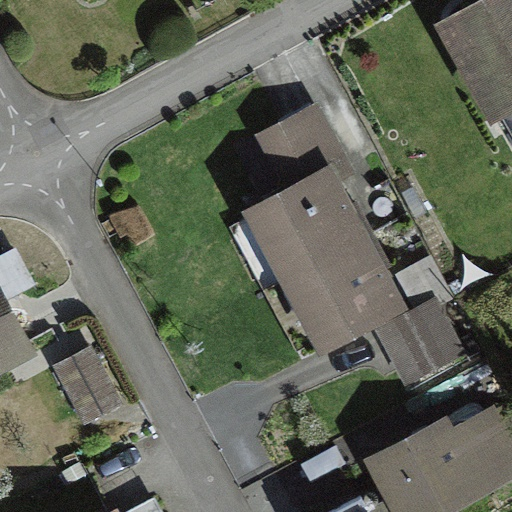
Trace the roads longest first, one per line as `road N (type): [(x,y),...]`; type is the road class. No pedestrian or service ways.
road 1 (residential): [(218,511),(34,164)]
road 2 (residential): [(34,164),(329,0)]
